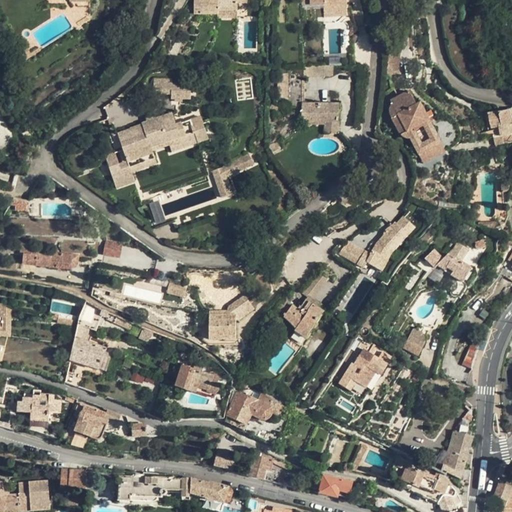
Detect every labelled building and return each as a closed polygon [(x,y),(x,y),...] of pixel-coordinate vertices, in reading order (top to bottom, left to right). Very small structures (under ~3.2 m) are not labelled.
[(193,0),(194,14),(218,14),(218,10),(237,10),(237,3),(248,2),(247,0),(193,0)] [(301,0),(302,5),(323,4),(323,9),(336,8),(347,8),(346,0),(301,0)] [(336,8),(323,9),(324,17),(336,16),(336,8)] [(87,14),(76,22),(79,26),(90,18),(87,14)] [(431,58),(429,46),(428,30),(416,31),(416,39),(415,50),(418,60),(431,58)] [(32,56),(26,46),(15,53),(21,62),(32,56)] [(324,64),(304,64),(304,78),(325,77),(325,76),(324,64)] [(332,64),(324,64),(325,76),(330,76),(331,76),(332,76),(332,75),(333,74),(332,64)] [(288,74),(278,73),(278,97),(287,97),(287,80),(288,74)] [(304,80),(287,80),(287,97),(287,103),(302,103),(304,103),(304,80)] [(409,91),(391,100),(392,103),(391,105),(390,109),(390,113),(390,115),(392,118),(402,135),(403,136),(407,138),(410,138),(418,153),(440,142),(429,121),(420,103),(416,105),(409,91)] [(304,103),(302,103),(303,126),(312,126),(312,122),(325,122),(339,122),(339,104),(304,103)] [(511,125),(511,119),(510,111),(487,115),(489,121),(493,138),(494,138),(504,136),(505,145),(511,143),(511,132),(511,126),(511,125)] [(153,115),(123,131),(132,145),(115,155),(126,174),(137,168),(136,167),(142,163),(143,166),(152,161),(156,169),(157,172),(179,160),(177,157),(184,154),(176,141),(170,144),(153,115)] [(440,142),(445,139),(439,132),(433,119),(429,121),(440,142)] [(339,122),(325,122),(324,133),(339,134),(339,122)] [(504,136),(494,138),(495,146),(505,145),(504,136)] [(278,141),(268,146),(273,152),(282,148),(278,141)] [(440,142),(418,153),(423,164),(445,152),(440,142)] [(143,166),(142,163),(136,167),(137,168),(140,170),(143,172),(147,172),(149,172),(156,169),(152,161),(143,166)] [(507,182),(505,181),(501,181),(501,193),(504,192),(506,192),(508,191),(509,189),(509,187),(509,185),(509,184),(507,182)] [(159,201),(149,204),(155,224),(165,221),(159,201)] [(423,203),(420,207),(423,210),(425,212),(430,206),(423,203)] [(503,230),(505,224),(507,219),(508,216),(509,213),(509,210),(504,207),(504,204),(496,205),(494,205),(494,210),(495,212),(494,214),(493,216),(491,217),(489,217),(490,220),(493,225),(496,228),(503,230)] [(425,212),(423,210),(413,222),(421,228),(430,216),(425,212)] [(390,256),(416,227),(402,214),(381,237),(383,234),(375,243),(370,252),(348,241),(341,250),(338,255),(364,268),(368,264),(383,271),(390,256)] [(103,255),(120,258),(122,243),(105,240),(103,255)] [(445,270),(464,282),(472,269),(461,262),(469,249),(457,242),(449,254),(448,254),(443,259),(434,249),(425,258),(436,268),(440,264),(446,268),(445,270)] [(50,256),(38,255),(37,265),(56,267),(63,268),(70,268),(71,267),(73,266),(75,266),(76,265),(77,262),(78,257),(78,255),(50,252),(50,256)] [(35,255),(26,253),(24,263),(34,264),(35,255)] [(329,279),(317,270),(300,292),(308,298),(309,296),(313,298),(329,279)] [(169,283),(167,292),(184,297),(186,287),(169,283)] [(318,308),(306,300),(299,310),(293,305),(282,296),(273,307),(283,316),(290,322),(288,324),(295,331),(289,337),(300,346),(306,338),(324,312),(318,308)] [(318,308),(321,304),(313,298),(309,296),(308,298),(306,300),(318,308)] [(0,303),(0,334),(10,336),(11,306),(0,303)] [(249,337),(260,347),(283,316),(273,307),(264,317),(249,337)] [(424,325),(431,328),(442,309),(437,307),(435,312),(433,315),(430,319),(424,325)] [(115,316),(108,313),(106,316),(106,319),(113,322),(115,316)] [(133,324),(115,316),(113,322),(131,329),(133,324)] [(210,316),(197,316),(197,325),(210,325),(210,316)] [(210,326),(203,326),(203,338),(204,341),(205,342),(207,343),(210,344),(222,344),(224,344),(225,344),(227,346),(229,346),(232,347),(235,345),(235,316),(210,316),(210,325),(210,326)] [(75,321),(59,317),(57,322),(74,326),(75,321)] [(75,336),(91,342),(95,330),(78,324),(75,336)] [(403,348),(418,356),(428,335),(412,328),(403,348)] [(91,342),(75,336),(70,360),(106,371),(113,351),(91,342)] [(374,345),(369,353),(373,356),(378,347),(374,345)] [(369,353),(364,349),(354,365),(352,363),(340,383),(351,390),(356,381),(366,387),(376,372),(381,375),(387,364),(391,357),(383,352),(378,359),(373,356),(369,353)] [(133,360),(125,356),(122,365),(130,368),(133,360)] [(204,366),(184,359),(176,386),(188,389),(188,390),(196,392),(198,385),(210,389),(208,396),(213,397),(216,393),(217,392),(220,387),(215,384),(217,383),(218,381),(218,380),(219,378),(218,377),(218,375),(216,374),(215,373),(213,373),(211,373),(209,374),(202,372),(204,366)] [(381,375),(376,372),(366,387),(371,391),(381,375)] [(210,389),(198,385),(196,392),(208,396),(210,389)] [(238,391),(227,415),(247,425),(252,415),(261,419),(263,420),(266,420),(268,419),(269,418),(271,417),(272,415),(272,413),(279,416),(283,407),(272,401),(257,389),(247,389),(245,393),(238,391)] [(24,402),(19,402),(19,411),(32,412),(31,419),(49,420),(49,412),(60,413),(60,401),(53,401),(53,395),(41,395),(41,397),(33,397),(32,398),(24,398),(24,402)] [(71,415),(71,416),(79,419),(73,435),(90,440),(91,437),(96,438),(97,439),(99,438),(100,438),(102,436),(106,424),(102,423),(104,418),(107,412),(78,402),(73,416),(71,415)] [(121,415),(107,410),(107,412),(104,418),(108,419),(118,423),(121,415)] [(454,431),(471,436),(472,427),(471,427),(471,416),(466,413),(454,431)] [(244,430),(247,425),(227,415),(225,422),(244,430)] [(49,420),(31,419),(31,427),(48,428),(49,420)] [(147,429),(146,424),(131,424),(133,437),(136,436),(148,436),(147,429)] [(397,447),(403,433),(388,426),(381,440),(397,447)] [(471,436),(454,431),(442,470),(447,473),(461,479),(473,436),(471,436)] [(356,456),(361,458),(367,446),(362,444),(356,456)] [(235,454),(218,450),(214,465),(235,470),(238,459),(234,458),(235,454)] [(271,471),(273,460),(256,456),(254,465),(250,464),(247,476),(254,478),(263,480),(266,469),(271,471)] [(361,458),(356,456),(350,470),(355,471),(361,458)] [(395,464),(403,468),(399,479),(413,484),(409,491),(438,504),(439,502),(442,498),(444,496),(446,496),(449,496),(451,497),(452,497),(453,497),(455,496),(456,495),(456,491),(455,489),(449,484),(445,478),(439,475),(438,477),(425,472),(422,471),(421,474),(412,470),(415,463),(398,457),(395,464)] [(68,488),(70,469),(62,468),(61,488),(68,488)] [(85,489),(86,470),(70,469),(68,488),(85,489)] [(323,475),(319,493),(338,497),(340,491),(350,494),(353,482),(341,479),(323,475)] [(119,500),(131,500),(131,496),(158,497),(162,497),(162,495),(163,495),(165,495),(166,495),(166,494),(167,494),(167,493),(167,492),(166,491),(166,490),(165,489),(182,490),(181,500),(190,500),(190,493),(191,478),(119,476),(119,500)] [(231,488),(230,487),(209,481),(209,483),(191,478),(190,493),(205,497),(207,499),(213,501),(215,500),(225,503),(228,502),(229,502),(230,501),(230,500),(233,492),(232,491),(232,490),(231,488)] [(15,511),(50,509),(48,481),(19,483),(20,494),(9,495),(8,483),(0,481),(0,511),(15,511)] [(494,496),(500,498),(505,484),(499,482),(494,496)] [(508,501),(511,490),(511,486),(506,485),(505,484),(500,498),(501,498),(507,501),(508,501)] [(502,511),(511,511),(511,490),(508,501),(507,501),(505,507),(503,511),(502,511)] [(78,496),(65,495),(64,496),(64,497),(63,498),(64,503),(66,506),(67,507),(81,508),(82,506),(82,504),(82,499),(81,498),(79,496),(78,496)] [(452,511),(457,510),(452,497),(451,497),(449,496),(446,496),(444,496),(442,498),(439,502),(438,504),(441,511),(452,511)]
